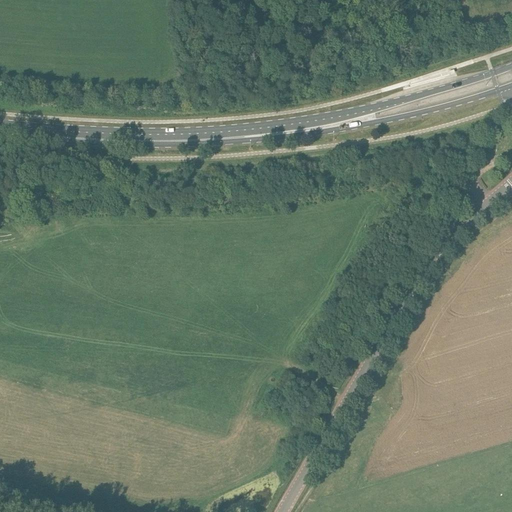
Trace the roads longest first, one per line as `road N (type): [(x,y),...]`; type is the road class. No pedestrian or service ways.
road 1 (tertiary): [(281,511),(429,259),(511,185)]
road 2 (primary): [(357,119),(196,136),(0,129)]
road 3 (primary): [(511,65),(373,107),(357,119)]
road 4 (primary): [(357,119),(400,117),(511,85)]
